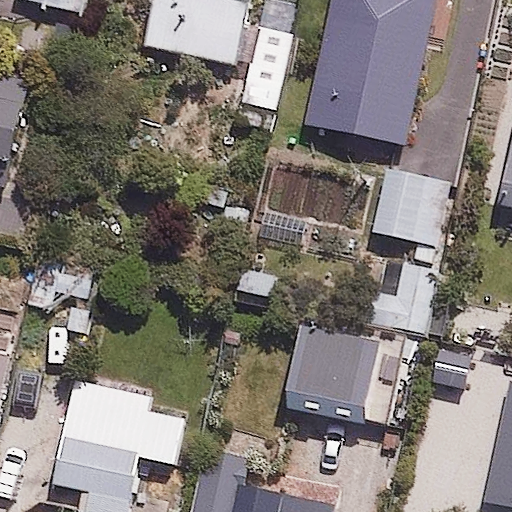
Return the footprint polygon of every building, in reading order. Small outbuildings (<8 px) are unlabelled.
[(0,0),(0,1),(88,12),(89,0),(0,0)] [(237,61),(246,0),(152,0),(145,47),(237,61)] [(407,147),(437,0),(333,0),(307,126),(407,147)] [(274,126),(289,22),(255,17),(240,121),(274,126)] [(0,76),(0,186),(14,189),(31,81),(0,76)] [(436,244),(448,177),(385,166),(373,233),(436,244)] [(431,338),(440,265),(375,257),(366,329),(431,338)] [(0,414),(1,415),(10,353),(0,351),(0,414)] [(174,465),(183,414),(150,409),(153,390),(68,376),(50,482),(83,487),(79,510),(22,501),(20,511),(132,511),(141,460),(174,465)] [(282,511),(287,490),(238,480),(231,511),(282,511)]
